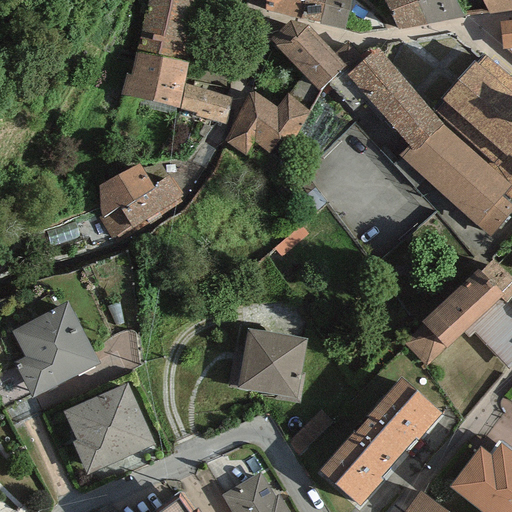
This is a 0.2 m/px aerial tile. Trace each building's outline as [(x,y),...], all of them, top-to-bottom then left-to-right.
[(200,0),(148,0),(142,30),(191,41),(200,0)] [(299,0),(264,0),(264,10),(296,20),(299,0)] [(299,0),(296,20),(319,25),(324,0),(299,0)] [(351,0),(324,0),(319,25),(345,30),(351,0)] [(384,0),(398,29),(419,27),(423,25),(413,0),(384,0)] [(450,0),(417,0),(429,25),(460,19),(450,0)] [(511,0),(479,0),(487,17),(511,12),(511,0)] [(511,20),(498,22),(501,49),(511,47),(511,20)] [(290,26),(271,42),(318,94),(347,69),(319,41),(308,30),(299,28),(290,26)] [(171,43),(139,37),(131,74),(125,73),(120,95),(177,107),(186,61),(168,57),(171,43)] [(376,49),(346,76),(410,148),(440,121),(376,49)] [(459,81),(441,99),(507,156),(511,160),(511,79),(483,54),(459,81)] [(230,96),(186,86),(180,112),(224,122),(230,96)] [(247,93),(223,141),(245,156),(254,143),(277,157),(311,111),(286,94),(277,106),(254,92),(247,93)] [(442,123),(404,158),(487,236),(511,209),(511,206),(501,195),(511,184),(495,170),(442,123)] [(511,160),(507,156),(495,170),(511,184),(501,195),(511,206),(511,160)] [(139,164),(98,187),(99,218),(110,239),(182,195),(168,176),(153,185),(139,164)] [(74,222),(44,231),(48,245),(78,236),(74,222)] [(511,278),(491,258),(478,271),(506,299),(511,292),(511,278)] [(476,270),(421,322),(424,324),(446,349),(502,296),(476,270)] [(66,302),(8,332),(22,359),(15,363),(31,394),(96,361),(66,302)] [(119,303),(106,308),(115,325),(124,322),(119,303)] [(424,324),(403,342),(425,367),(446,349),(424,324)] [(242,339),(231,397),(292,408),(303,350),(242,339)] [(441,413),(396,376),(315,472),(360,509),(441,413)] [(125,393),(53,424),(80,487),(153,456),(125,393)] [(482,446),(450,488),(481,511),(511,511),(511,453),(498,443),(491,453),(482,446)] [(258,470),(218,494),(228,511),(289,511),(280,496),(276,499),(258,470)] [(181,495),(157,511),(199,511),(196,508),(191,510),(181,495)] [(431,511),(413,501),(407,511),(431,511)]
